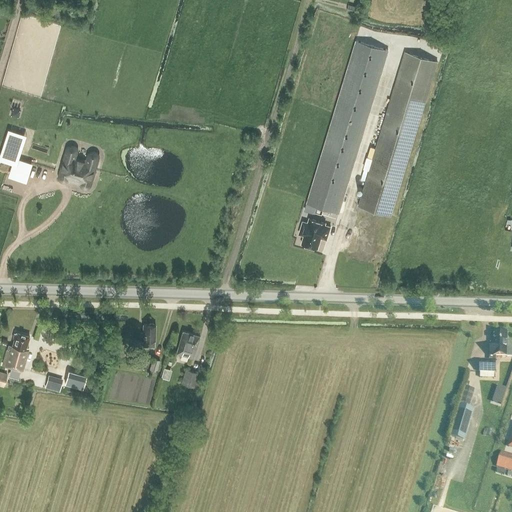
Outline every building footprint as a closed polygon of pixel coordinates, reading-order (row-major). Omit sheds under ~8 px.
[(358,7),(348,4),(346,11),(356,13),(358,7)] [(339,214),(389,50),(356,40),(306,204),(339,214)] [(391,215),(437,64),(438,61),(405,51),(358,206),(391,215)] [(86,159),(77,157),(78,153),(78,152),(78,151),(78,149),(78,148),(77,147),(76,146),(76,145),(74,144),(73,144),(71,144),(70,144),(69,145),(68,145),(67,146),(66,148),(65,149),(58,175),(58,176),(58,177),(58,178),(58,180),(59,181),(60,182),(61,183),(63,183),(64,184),(66,183),(68,183),(69,182),(79,185),(80,186),(80,187),(81,188),(82,188),(84,189),(85,189),(86,189),(87,189),(89,189),(90,188),(91,186),(100,158),(100,157),(100,156),(99,154),(98,153),(98,152),(96,151),(95,150),(94,150),(93,150),(91,150),(90,151),(89,151),(88,153),(87,153),(86,159)] [(26,181),(31,163),(16,159),(10,176),(26,181)] [(374,260),(381,223),(357,219),(356,227),(352,226),(348,248),(360,250),(359,258),(374,260)] [(299,246),(316,250),(319,240),(324,242),(328,229),(322,227),(323,225),(307,220),(306,224),(301,223),(297,237),(302,238),(299,246)] [(155,347),(155,325),(143,324),(142,347),(155,347)] [(193,359),(200,336),(183,331),(176,353),(193,359)] [(26,348),(30,336),(16,332),(12,346),(8,345),(3,365),(22,371),(29,348),(26,348)] [(507,343),(507,335),(495,334),(495,341),(493,341),(493,345),(491,344),(490,362),(480,362),(479,374),(495,375),(496,358),(511,358),(511,344),(511,343),(507,343)] [(151,358),(143,356),(139,367),(147,369),(151,358)] [(155,375),(160,361),(153,358),(148,373),(155,375)] [(197,389),(201,375),(198,374),(198,373),(185,369),(181,384),(197,389)] [(69,370),(65,383),(82,388),(86,375),(69,370)] [(48,374),(44,386),(59,390),(62,378),(48,374)] [(469,430),(474,411),(460,407),(454,426),(456,427),(455,433),(465,436),(467,430),(469,430)] [(511,472),(511,456),(501,454),(497,468),(511,472)]
